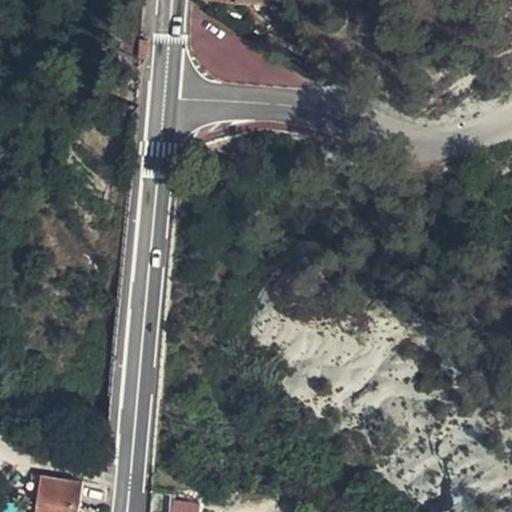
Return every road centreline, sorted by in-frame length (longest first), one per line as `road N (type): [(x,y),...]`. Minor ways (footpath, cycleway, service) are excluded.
road 1 (primary): [(127,511),(164,98)]
road 2 (tertiary): [(164,98),(340,111),(405,136),(448,138),(483,132),(511,113)]
